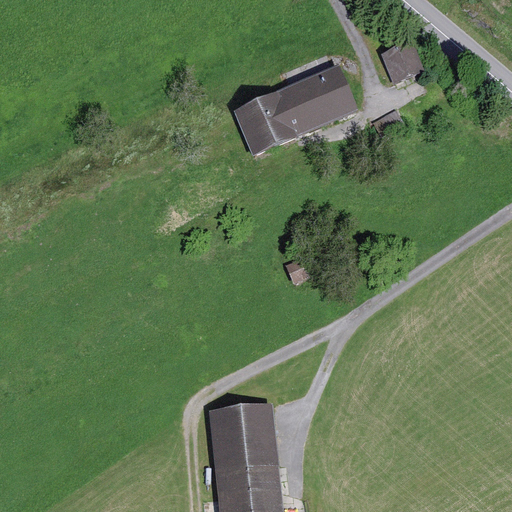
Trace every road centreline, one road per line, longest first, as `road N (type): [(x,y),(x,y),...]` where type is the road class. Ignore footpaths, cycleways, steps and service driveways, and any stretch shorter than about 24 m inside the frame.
road 1 (track): [(511,214),(363,312),(339,337),(309,413)]
road 2 (tertiary): [(511,91),(402,0)]
